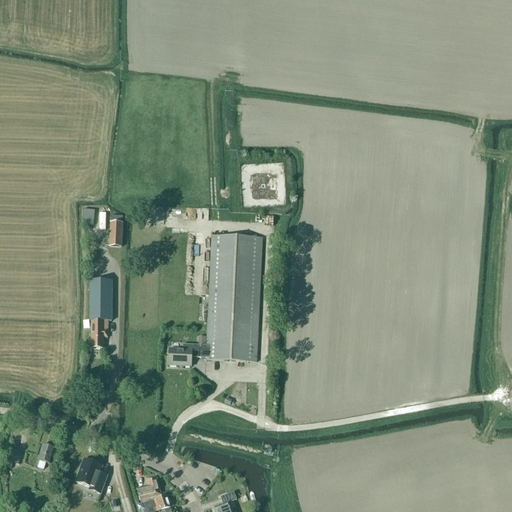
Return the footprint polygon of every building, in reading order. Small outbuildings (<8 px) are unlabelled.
[(83,226),(92,227),(94,215),(94,212),(84,211),(83,226)] [(110,248),(121,248),(122,224),(120,224),(120,219),(111,219),(111,223),(110,248)] [(212,237),(207,346),(183,345),(183,350),(169,350),(168,366),(191,367),(191,358),(206,359),(206,361),(256,363),(262,239),(212,237)] [(90,281),(89,321),(91,321),(91,349),(104,350),(104,339),(108,339),(108,330),(104,330),(104,322),(112,322),(112,282),(90,281)] [(38,468),(44,470),(45,464),(50,465),(55,450),(43,446),(38,462),(40,462),(38,468)] [(5,468),(11,469),(12,463),(19,465),(21,453),(8,450),(5,468)] [(101,495),(107,477),(100,474),(103,467),(84,461),(75,483),(90,488),(89,491),(101,495)] [(140,501),(144,500),(161,496),(156,477),(146,480),(148,487),(137,490),(140,501)] [(221,498),(223,505),(213,509),(214,511),(232,511),(229,503),(237,500),(234,493),(221,498)] [(152,502),(155,511),(153,511),(152,509),(142,511),(159,511),(171,508),(167,497),(152,502)]
